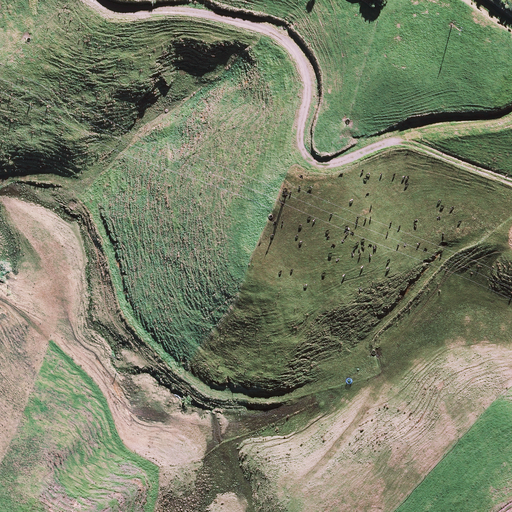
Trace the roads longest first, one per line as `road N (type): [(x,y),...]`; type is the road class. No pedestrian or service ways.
road 1 (track): [(511,117),(414,133),(323,165),(302,152),(305,73),(278,36),(229,18),(118,10),(96,0)]
road 2 (track): [(511,179),(396,138)]
